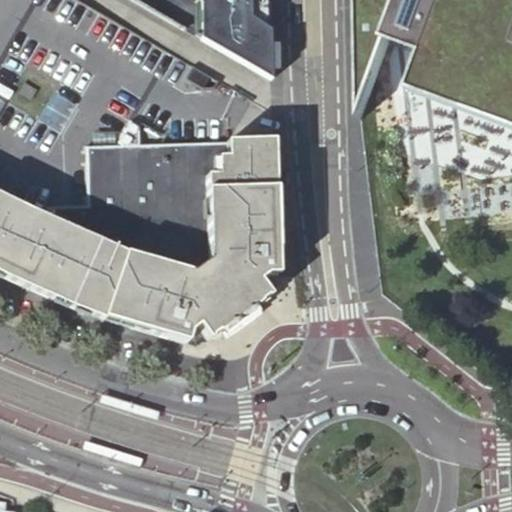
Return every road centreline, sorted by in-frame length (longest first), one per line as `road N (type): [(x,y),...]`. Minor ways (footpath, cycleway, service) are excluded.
road 1 (tertiary): [(312,0),(346,396)]
road 2 (primary): [(315,407),(194,402),(108,381),(0,336)]
road 3 (primary): [(0,442),(228,511)]
road 4 (primary): [(315,407),(283,439),(273,482),(280,511)]
